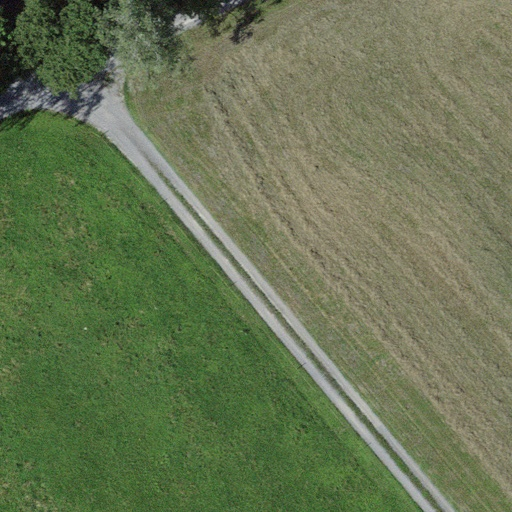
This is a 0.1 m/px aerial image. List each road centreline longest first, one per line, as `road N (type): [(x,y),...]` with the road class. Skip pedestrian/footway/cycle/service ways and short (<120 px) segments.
road 1 (track): [(70,72),(440,511)]
road 2 (track): [(0,106),(216,0)]
